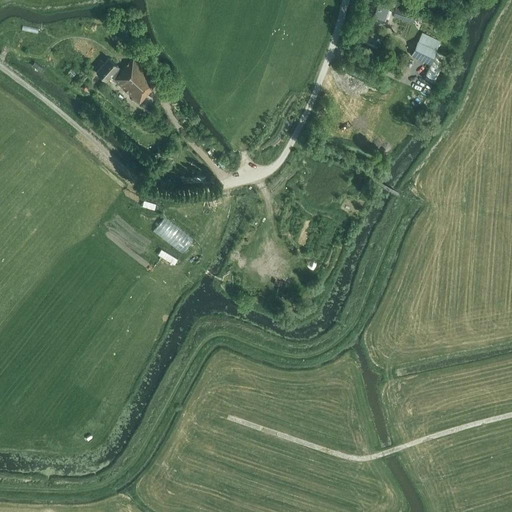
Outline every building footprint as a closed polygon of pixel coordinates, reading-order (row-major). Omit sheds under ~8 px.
[(375,0),(372,0),(367,16),(386,22),(389,14),(393,15),(395,7),(392,6),(392,5),(375,0)] [(393,15),(412,22),(415,14),(395,7),(393,15)] [(441,42),(421,33),(411,56),(430,65),(434,56),(441,42)] [(446,55),(436,51),(434,56),(430,65),(425,74),(435,79),(446,55)] [(151,89),(158,81),(133,58),(122,70),(118,67),(119,66),(109,57),(96,70),(106,80),(110,75),(114,79),(113,79),(139,103),(152,89),(151,89)] [(283,201),(285,189),(280,188),(277,200),(283,201)] [(213,238),(218,228),(209,223),(204,233),(213,238)]
